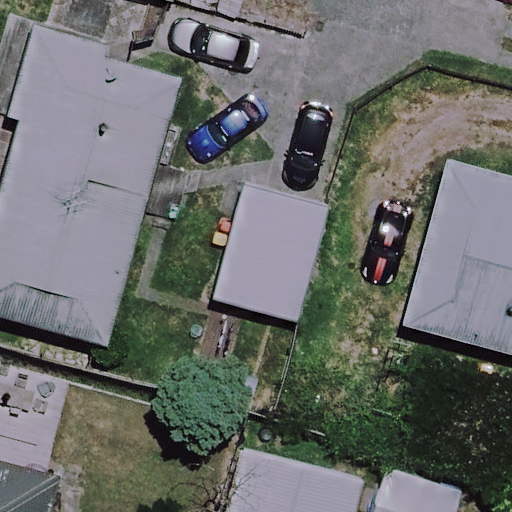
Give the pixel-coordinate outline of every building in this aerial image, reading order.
[(165,74),(34,44),(0,191),(0,310),(105,335),(165,74)] [(394,325),(511,355),(511,181),(436,162),(394,325)] [(318,206),(235,188),(211,302),(294,320),(318,206)] [(349,511),(358,480),(264,454),(248,511),(349,511)] [(35,511),(41,486),(0,477),(0,511),(35,511)]
